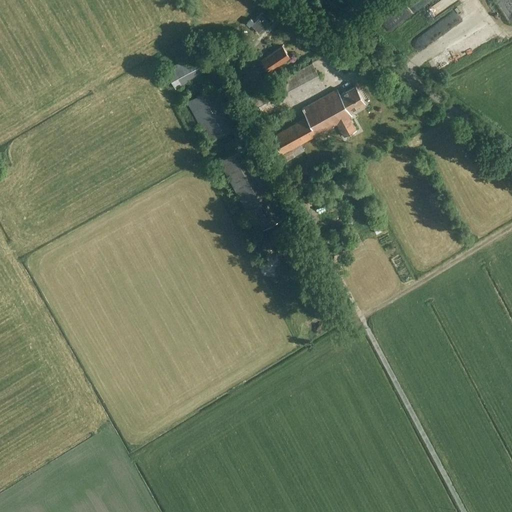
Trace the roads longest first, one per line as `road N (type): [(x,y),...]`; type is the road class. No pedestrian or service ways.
road 1 (track): [(511,224),(359,314),(462,511)]
road 2 (unclassified): [(511,154),(304,0)]
road 3 (track): [(359,314),(263,141)]
